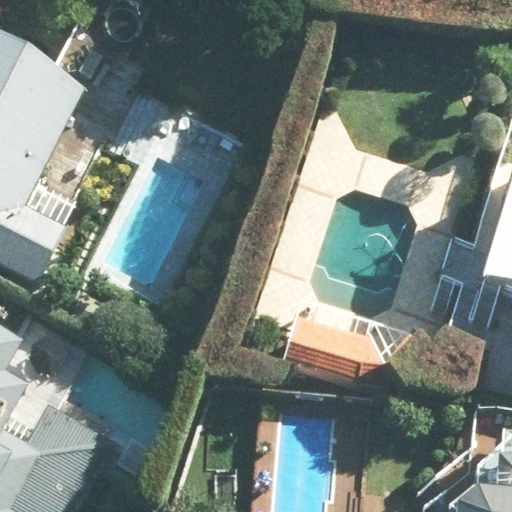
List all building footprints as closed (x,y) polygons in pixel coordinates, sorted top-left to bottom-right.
[(33,193),(78,104),(0,65),(0,278),(35,296),(75,214),(33,193)] [(507,406),(511,406),(511,179),(511,180),(472,302),(511,304),(507,406)] [(381,348),(298,327),(286,375),(369,396),(381,348)] [(0,511),(81,511),(112,454),(0,394),(0,383),(12,360),(0,353),(0,511)] [(511,511),(511,437),(417,511),(511,511)]
